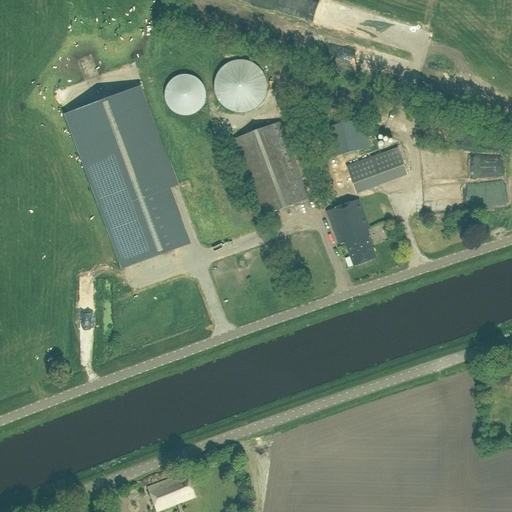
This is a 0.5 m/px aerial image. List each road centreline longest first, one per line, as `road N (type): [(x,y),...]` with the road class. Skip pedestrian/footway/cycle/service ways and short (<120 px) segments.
road 1 (tertiary): [(511,240),(0,422)]
road 2 (tertiary): [(27,511),(511,341)]
